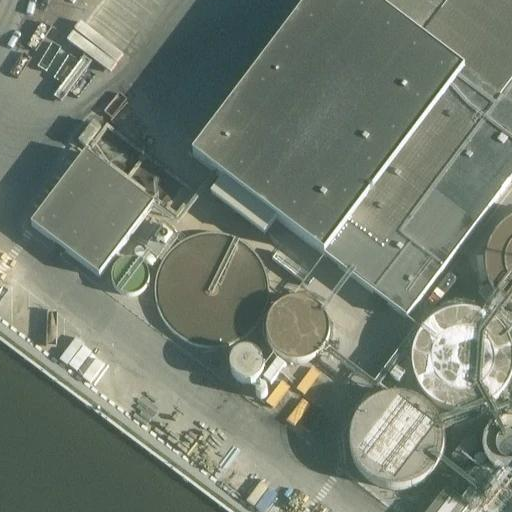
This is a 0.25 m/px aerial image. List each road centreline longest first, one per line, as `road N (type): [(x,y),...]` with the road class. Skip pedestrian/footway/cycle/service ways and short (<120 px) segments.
road 1 (unknown): [(0,203),(10,226),(83,293),(375,511)]
road 2 (unknown): [(246,0),(221,32),(173,65),(0,169)]
